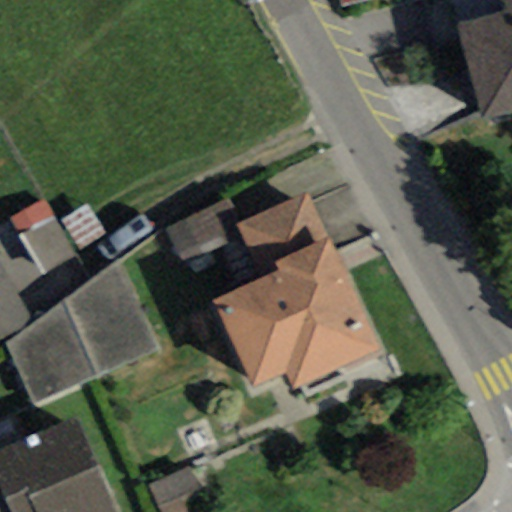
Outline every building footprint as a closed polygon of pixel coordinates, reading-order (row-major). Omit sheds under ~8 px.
[(370,0),(340,0),(343,8),(370,0)] [(481,121),(511,112),(511,0),(499,0),(502,12),(456,24),(481,121)] [(328,240),(306,194),(241,223),(235,225),(241,238),(260,279),(278,271),(275,265),(328,240)] [(241,223),(229,197),(163,230),(180,262),(241,238),(235,225),(241,223)] [(293,390),(379,350),(328,240),(275,265),(278,271),(260,279),(211,302),(252,389),(286,374),(293,390)] [(118,259),(6,343),(33,406),(157,352),(118,259)] [(0,276),(0,339),(29,320),(0,276)] [(115,511),(75,416),(0,447),(0,511),(115,511)] [(203,511),(207,510),(188,468),(149,485),(160,511),(203,511)]
